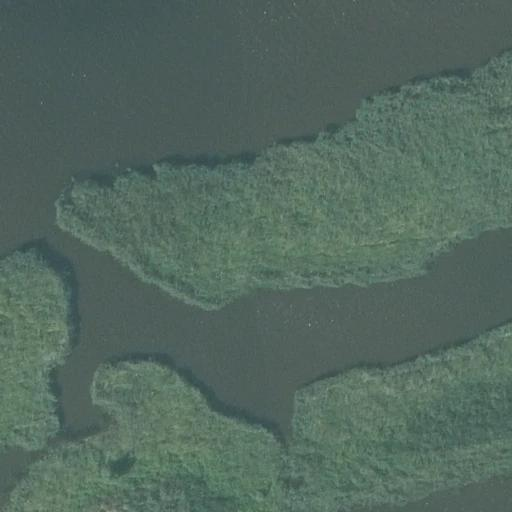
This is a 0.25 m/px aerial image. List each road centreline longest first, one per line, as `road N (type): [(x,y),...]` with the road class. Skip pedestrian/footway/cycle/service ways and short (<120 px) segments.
road 1 (track): [(511,421),(336,471)]
road 2 (track): [(202,511),(336,471)]
